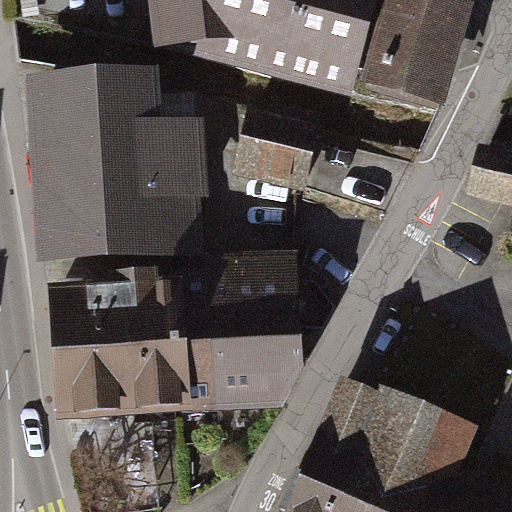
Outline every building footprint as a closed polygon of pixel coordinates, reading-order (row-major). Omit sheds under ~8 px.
[(23,0),(24,17),(150,14),(149,0),(23,0)] [(370,0),(163,0),(169,45),(244,38),(269,45),(268,53),(351,74),(370,0)] [(458,9),(428,0),(401,0),(378,81),(433,96),(458,9)] [(149,82),(47,87),(56,256),(184,249),(181,196),(200,195),(196,126),(151,128),(149,82)] [(317,130),(252,115),(239,171),(304,186),(317,130)] [(511,197),(511,161),(486,155),(476,189),(511,197)] [(211,263),(212,288),(214,332),(298,328),(293,262),(211,263)] [(64,414),(184,407),(177,290),(153,291),(153,278),(105,281),(106,295),(57,298),(64,414)] [(212,288),(177,290),(184,407),(219,405),(214,332),(212,288)] [(298,328),(214,332),(219,405),(284,400),(300,371),(298,328)] [(335,511),(383,401),(343,385),(289,511),(335,511)] [(335,511),(511,511),(511,509),(440,479),(460,433),(383,401),(335,511)]
